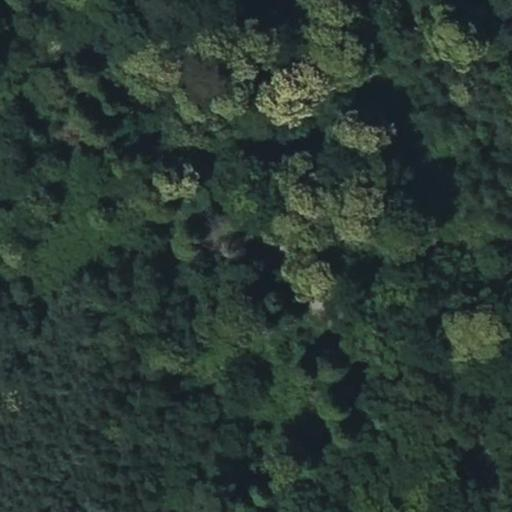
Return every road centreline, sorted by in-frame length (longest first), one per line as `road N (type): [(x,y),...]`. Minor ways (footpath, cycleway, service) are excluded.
road 1 (unclassified): [(483,511),(49,0)]
road 2 (track): [(511,334),(351,356)]
